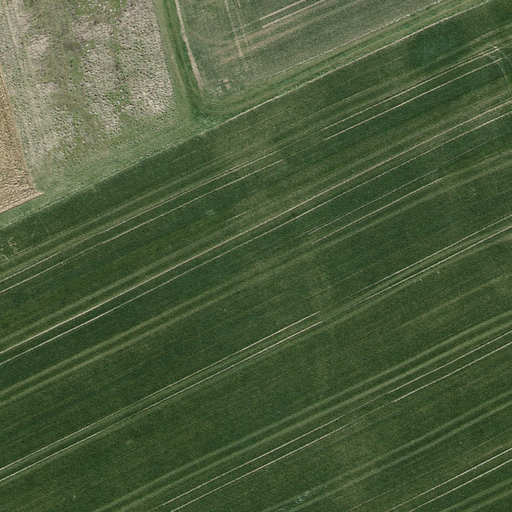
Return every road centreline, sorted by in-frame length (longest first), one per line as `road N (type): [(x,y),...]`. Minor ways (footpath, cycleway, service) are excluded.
road 1 (track): [(0,216),(470,0)]
road 2 (track): [(160,0),(196,127)]
